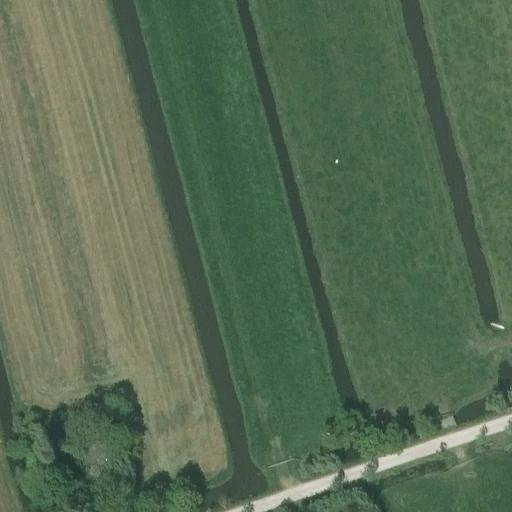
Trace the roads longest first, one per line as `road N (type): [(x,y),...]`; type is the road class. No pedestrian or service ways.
road 1 (track): [(264,511),(511,425)]
road 2 (track): [(444,409),(437,365),(511,339)]
